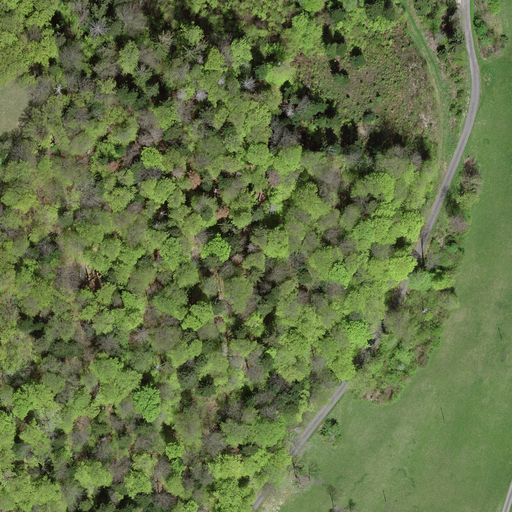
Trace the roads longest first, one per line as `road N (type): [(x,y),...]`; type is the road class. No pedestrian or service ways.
road 1 (unclassified): [(467,0),(475,102),(424,239),(372,346),(250,511)]
road 2 (track): [(447,183),(441,87),(402,0)]
